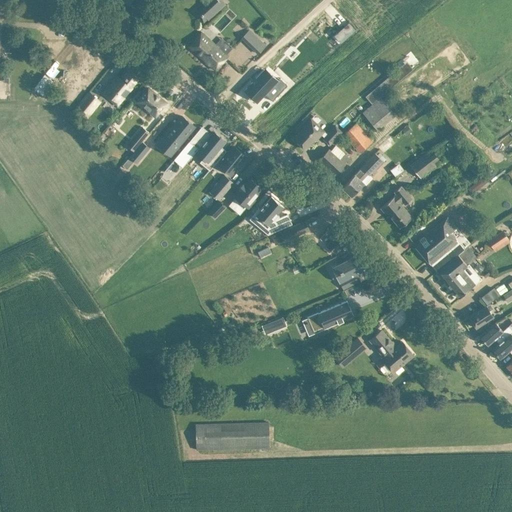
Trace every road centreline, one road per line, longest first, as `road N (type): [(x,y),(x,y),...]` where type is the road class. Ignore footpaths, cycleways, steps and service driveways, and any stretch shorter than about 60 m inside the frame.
road 1 (tertiary): [(511,396),(366,232),(212,105)]
road 2 (tertiary): [(212,105),(118,28),(65,0)]
road 3 (unclassified): [(212,105),(328,0)]
